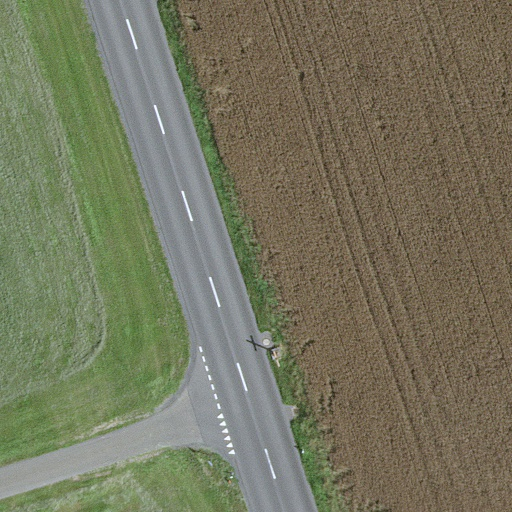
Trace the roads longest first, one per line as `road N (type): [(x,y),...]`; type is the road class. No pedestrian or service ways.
road 1 (secondary): [(290,511),(126,0)]
road 2 (track): [(0,486),(253,398)]
